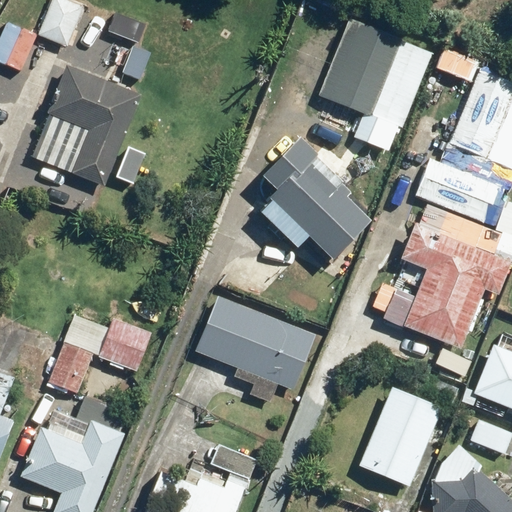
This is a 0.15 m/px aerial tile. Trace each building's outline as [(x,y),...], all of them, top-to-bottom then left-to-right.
[(82,6),(67,0),(50,0),(34,38),(63,50),(82,6)] [(394,43),(343,22),(311,98),(362,120),(394,43)] [(352,144),(389,159),(431,59),(394,43),(362,120),(352,144)] [(96,199),(137,94),(64,65),(54,90),(59,92),(50,115),(88,130),(70,177),(83,182),(79,192),(96,199)] [(46,75),(33,70),(21,100),(34,105),(46,75)] [(511,88),(474,73),(442,149),(511,177),(511,88)] [(361,221),(368,214),(317,165),(320,162),(296,139),(257,180),(272,194),(252,215),(295,256),(307,244),(328,264),(365,225),(361,221)] [(506,193),(427,163),(412,203),(491,233),(506,193)] [(66,218),(21,201),(9,233),(54,250),(66,218)] [(510,260),(409,222),(395,262),(421,272),(401,327),(461,349),(483,289),(498,294),(510,260)] [(317,334),(213,296),(191,354),(237,371),(233,381),(251,387),(247,400),(270,408),(276,392),(294,398),(317,334)] [(109,328),(76,313),(43,388),(71,401),(92,355),(133,373),(153,327),(117,311),(109,328)] [(511,356),(489,348),(475,387),(465,383),(457,405),(471,410),(475,400),(511,413),(511,356)] [(0,449),(11,420),(0,415),(0,407),(11,378),(0,373),(0,449)] [(455,389),(427,378),(420,397),(449,408),(455,389)] [(439,409),(387,390),(357,473),(408,492),(439,409)] [(68,440),(36,429),(17,480),(58,495),(51,511),(90,511),(126,415),(83,399),(68,440)] [(511,435),(511,432),(477,418),(466,444),(502,459),(511,435)] [(234,511),(255,464),(212,446),(206,461),(193,456),(169,511),(234,511)] [(479,469),(455,446),(431,473),(421,503),(431,506),(429,511),(511,511),(511,507),(475,474),(479,469)]
